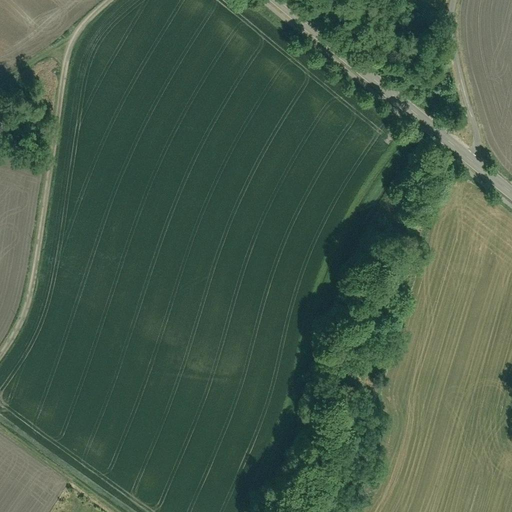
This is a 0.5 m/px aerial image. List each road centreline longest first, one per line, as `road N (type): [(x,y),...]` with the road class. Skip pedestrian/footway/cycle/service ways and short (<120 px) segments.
road 1 (track): [(111,0),(69,45),(27,302),(0,352)]
road 2 (tertiary): [(274,0),(471,158)]
road 3 (unclassified): [(453,0),(456,62),(475,132),(471,158)]
